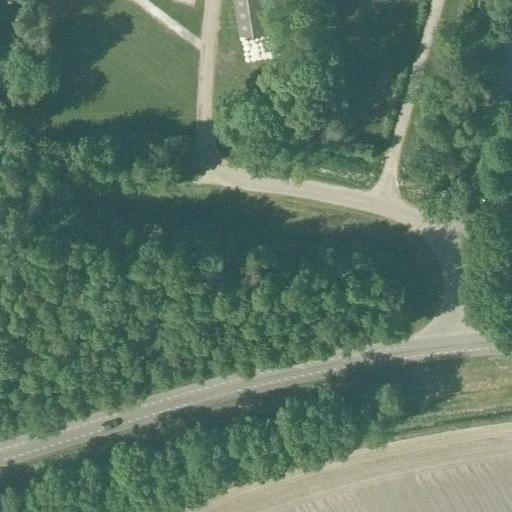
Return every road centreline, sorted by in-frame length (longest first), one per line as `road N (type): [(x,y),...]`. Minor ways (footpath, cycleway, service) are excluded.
road 1 (tertiary): [(460,345),(289,372),(0,455)]
road 2 (unclassified): [(460,345),(447,250),(424,223),(326,193),(202,173)]
